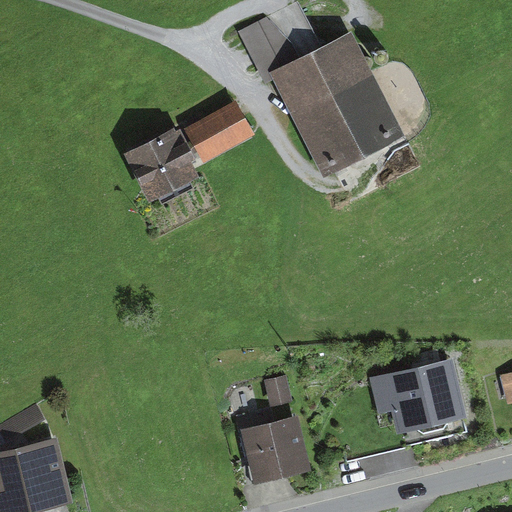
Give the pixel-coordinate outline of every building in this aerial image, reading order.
[(277,6),(248,21),(274,70),(302,55),(277,6)] [(365,28),(286,67),(339,174),(418,135),(365,28)] [(252,97),(201,123),(217,154),(268,128),(252,97)] [(192,123),(141,148),(167,201),(218,176),(192,123)] [(450,354),(358,378),(367,410),(387,405),(394,431),(466,412),(450,354)] [(294,368),(270,373),(276,403),(301,398),(294,368)] [(511,368),(484,376),(492,403),(509,399),(511,410),(511,368)] [(294,411),(236,427),(252,480),(309,464),(294,411)] [(49,431),(0,445),(0,511),(14,511),(69,496),(49,431)]
